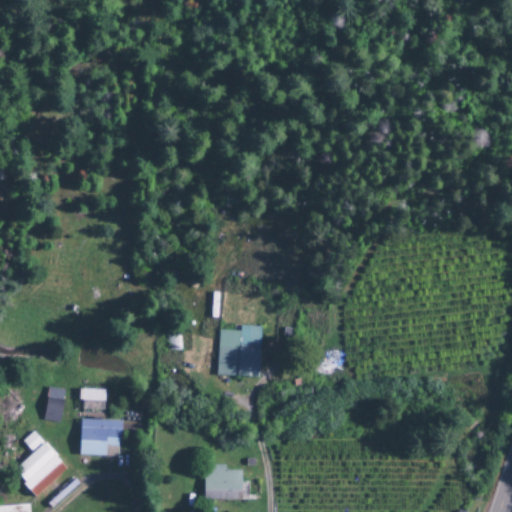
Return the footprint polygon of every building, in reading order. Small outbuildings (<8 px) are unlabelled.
[(256,379),(258,328),(237,327),(237,332),(216,331),(214,377),(256,379)] [(57,425),(63,392),(46,389),(40,422),(57,425)] [(103,390),(78,390),(78,409),(103,410),(103,390)] [(76,457),(117,458),(118,422),(77,421),(76,457)] [(64,470),(31,434),(20,444),(30,455),(9,473),(32,499),(64,470)] [(239,472),(223,472),(223,467),(201,467),(201,501),(239,501),(239,472)]
